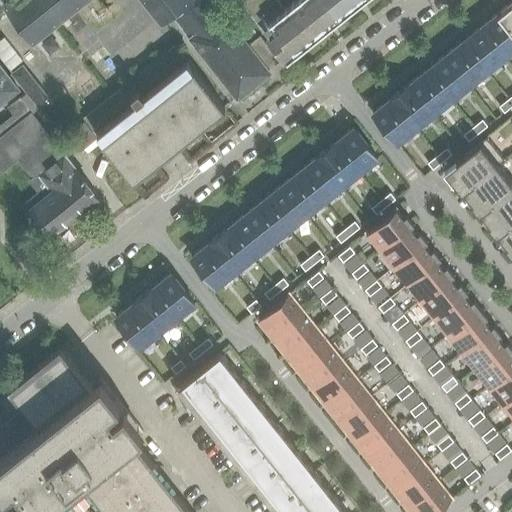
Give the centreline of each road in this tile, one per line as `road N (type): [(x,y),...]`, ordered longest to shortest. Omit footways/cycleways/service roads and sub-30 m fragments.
road 1 (residential): [(393,511),(247,328),(231,328),(141,220)]
road 2 (residential): [(141,220),(328,73)]
road 3 (residential): [(0,335),(141,220)]
road 4 (residential): [(414,181),(412,204),(511,327)]
road 5 (residential): [(414,181),(437,187),(511,283)]
road 6 (residential): [(328,73),(414,181)]
